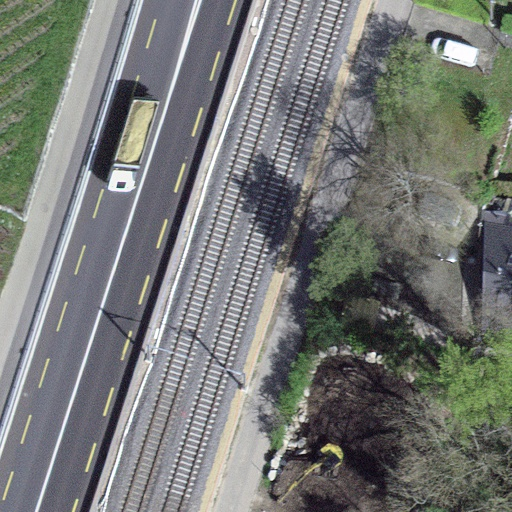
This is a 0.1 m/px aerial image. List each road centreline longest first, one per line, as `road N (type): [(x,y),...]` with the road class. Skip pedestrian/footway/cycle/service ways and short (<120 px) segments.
road 1 (unclassified): [(235,511),(404,0)]
road 2 (primary): [(193,0),(32,511)]
road 3 (unclassified): [(116,0),(0,368)]
